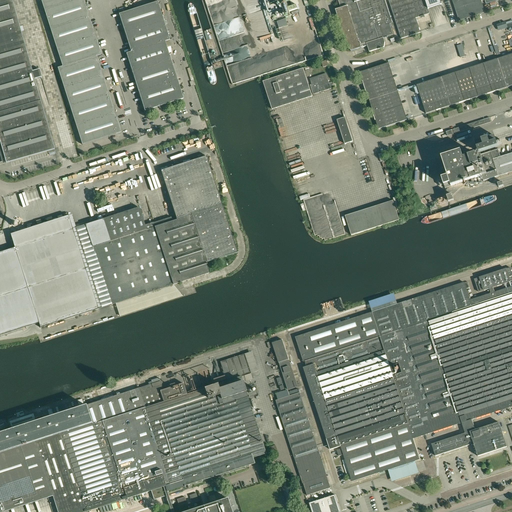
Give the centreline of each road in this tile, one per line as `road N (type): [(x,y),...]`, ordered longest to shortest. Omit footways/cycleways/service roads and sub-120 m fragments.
road 1 (unclassified): [(202,124),(13,186),(0,183)]
road 2 (unclassified): [(343,68),(511,13)]
road 3 (unclassified): [(382,145),(511,102)]
